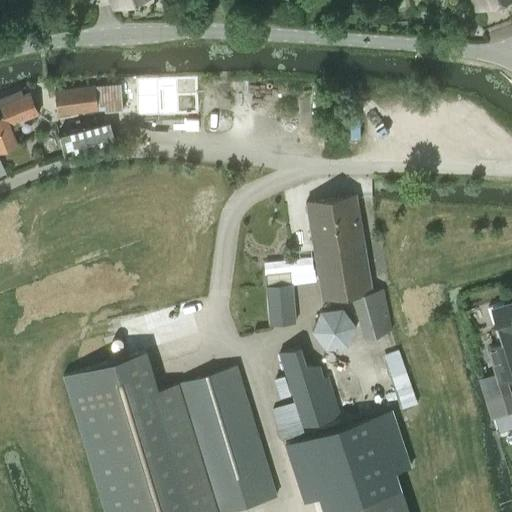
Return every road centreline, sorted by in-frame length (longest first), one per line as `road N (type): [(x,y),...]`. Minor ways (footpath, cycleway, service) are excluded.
road 1 (residential): [(0,188),(60,164),(143,149),(344,167),(511,165)]
road 2 (residential): [(0,53),(183,30),(511,51)]
road 3 (track): [(253,362),(303,511)]
